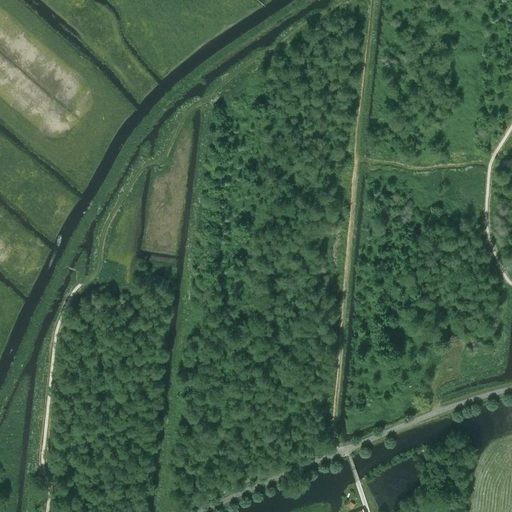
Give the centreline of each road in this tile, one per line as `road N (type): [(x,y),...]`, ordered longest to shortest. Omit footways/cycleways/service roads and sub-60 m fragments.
road 1 (track): [(372,0),(335,414),(344,448)]
road 2 (track): [(356,160),(490,165)]
